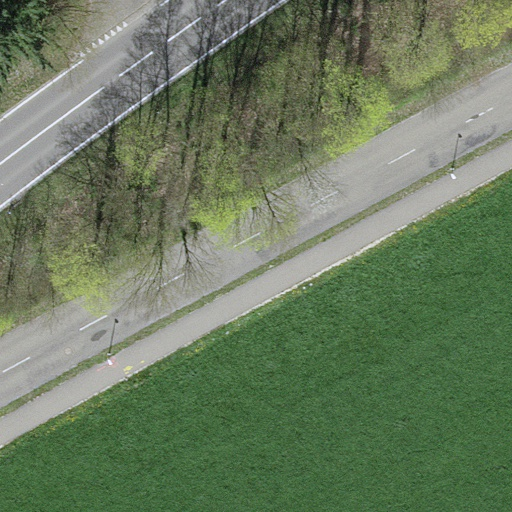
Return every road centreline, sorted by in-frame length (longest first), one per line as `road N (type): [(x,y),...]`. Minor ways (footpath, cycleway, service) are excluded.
road 1 (unclassified): [(0,373),(511,92)]
road 2 (primary): [(0,164),(226,0)]
